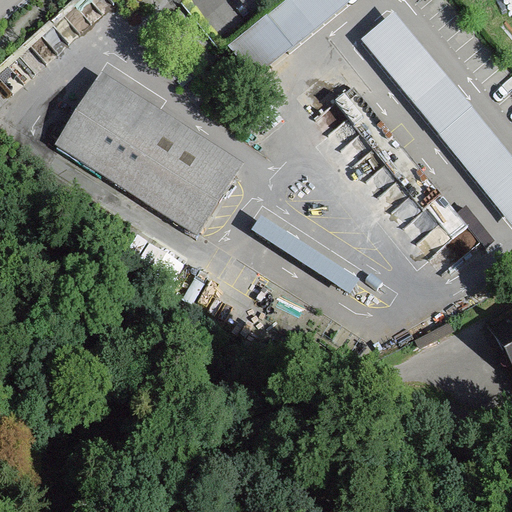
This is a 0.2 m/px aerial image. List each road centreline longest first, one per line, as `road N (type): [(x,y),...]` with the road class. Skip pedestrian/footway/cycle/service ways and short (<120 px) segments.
road 1 (track): [(482,370),(299,417),(226,391),(0,266)]
road 2 (track): [(0,327),(196,446),(329,511)]
road 3 (track): [(50,511),(13,394),(0,380)]
